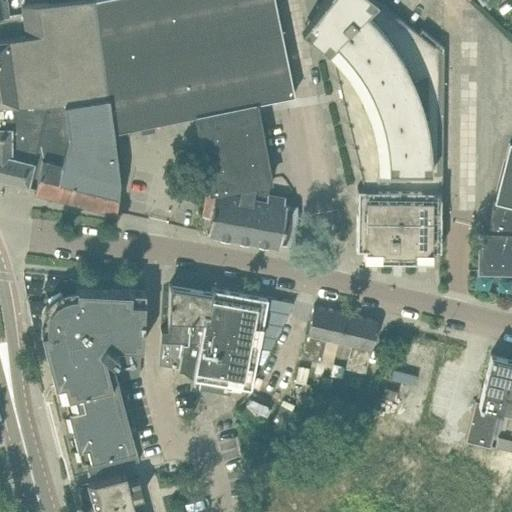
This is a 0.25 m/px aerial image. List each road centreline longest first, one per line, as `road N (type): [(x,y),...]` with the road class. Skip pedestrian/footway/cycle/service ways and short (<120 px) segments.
road 1 (unclassified): [(511,326),(269,266),(157,251)]
road 2 (unclassified): [(223,511),(212,469),(164,418),(151,378),(157,251)]
road 3 (unclassified): [(157,251),(0,231)]
road 4 (tertiary): [(12,397),(0,267)]
